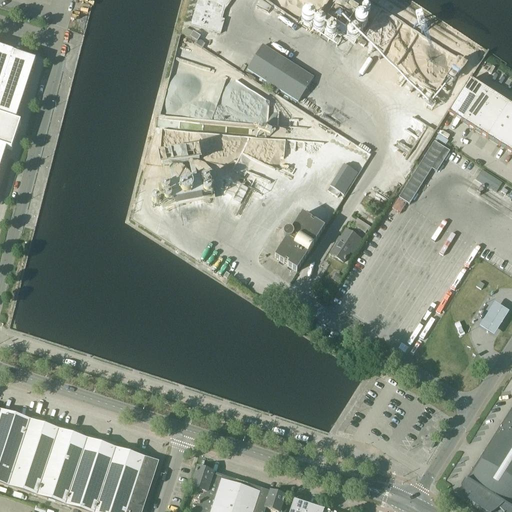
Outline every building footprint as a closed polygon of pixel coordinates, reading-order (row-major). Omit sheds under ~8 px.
[(221,15),(222,15),(225,5),(226,5),(227,6),(230,0),(198,0),(191,24),(221,33),(225,19),(220,18),(221,15)] [(338,47),(359,15),(341,3),(320,36),(321,36),(329,25),(336,29),(328,41),(329,42),(337,30),(344,35),(336,46),(338,47)] [(360,18),(351,31),(360,36),(369,24),(360,18)] [(182,35),(190,38),(193,33),(185,30),(182,35)] [(201,38),(194,33),(190,38),(198,43),(201,38)] [(247,70),(266,82),(263,86),(276,95),(279,91),(298,103),(313,79),(262,47),(247,70)] [(0,168),(6,150),(11,151),(20,124),(15,122),(35,62),(12,54),(13,54),(0,49),(0,168)] [(470,80),(448,114),(455,118),(461,122),(462,123),(470,109),(472,106),(483,89),(482,88),(476,84),(470,80)] [(483,89),(472,106),(485,114),(496,97),(489,93),(484,89),(483,89)] [(496,97),(485,114),(498,122),(509,105),(502,101),(496,97)] [(496,125),(487,139),(488,140),(497,145),(500,147),(506,151),(511,155),(511,107),(509,105),(498,122),(496,125)] [(470,109),(462,123),(468,127),(474,131),(483,117),(485,114),(472,106),(470,109)] [(483,117),(474,131),(480,135),(487,139),(496,125),(498,122),(485,114),(483,117)] [(434,143),(399,199),(409,205),(438,160),(443,163),(450,152),(445,149),(434,143)] [(157,155),(160,169),(201,161),(199,147),(157,155)] [(482,171),(476,180),(496,193),(502,184),(482,171)] [(178,185),(160,188),(163,207),(173,205),(174,205),(175,207),(202,202),(201,200),(203,200),(212,198),(212,196),(211,197),(209,189),(211,189),(210,188),(209,188),(208,181),(209,180),(209,179),(199,181),(192,182),(190,183),(178,186),(178,185)] [(337,199),(340,194),(330,188),(327,192),(337,199)] [(285,241),(274,259),(297,273),(324,230),(324,229),(302,215),(291,233),(289,232),(287,232),(285,233),(284,234),(283,236),(283,238),(284,240),(285,241)] [(377,222),(369,216),(368,216),(366,219),(360,216),(358,220),(357,219),(353,226),(365,234),(367,231),(369,232),(370,230),(372,231),(377,222)] [(346,231),(330,255),(343,263),(350,253),(352,254),(361,240),(346,231)] [(332,280),(339,284),(343,278),(336,273),(332,280)] [(481,291),(484,286),(479,282),(476,288),(481,291)] [(493,337),(509,313),(500,307),(494,304),(479,328),(485,331),(493,337)] [(464,334),(459,323),(455,325),(460,336),(464,334)] [(511,511),(511,409),(467,480),(465,479),(465,480),(466,481),(465,484),(464,488),(465,492),(466,495),(468,498),(471,500),(470,502),(471,503),(472,501),(489,511),(494,511),(495,511),(499,509),(501,511),(511,511)] [(0,411),(0,485),(82,511),(142,511),(158,463),(0,411)] [(264,511),(266,509),(273,511),(279,511),(282,503),(283,504),(284,501),(283,501),(284,497),(270,493),(270,494),(213,475),(213,474),(197,469),(191,488),(204,492),(203,497),(200,496),(198,505),(195,511),(264,511)] [(326,511),(294,501),(290,511),(326,511)]
